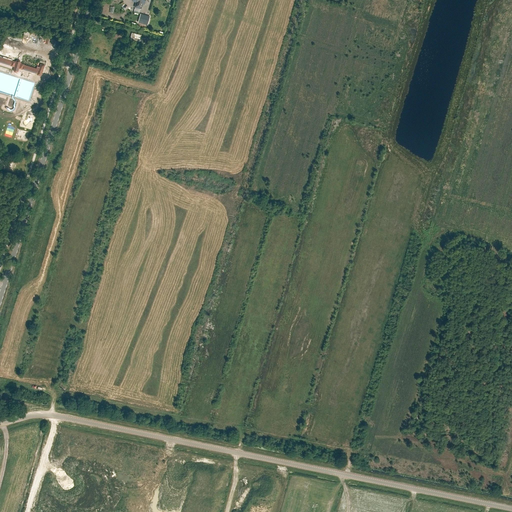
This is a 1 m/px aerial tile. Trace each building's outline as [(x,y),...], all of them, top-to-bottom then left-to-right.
[(132,0),(132,1),(136,2),(135,7),(141,9),(143,4),(144,4),(145,0),(132,0)] [(147,25),(150,17),(140,14),(138,22),(147,25)] [(141,37),(141,35),(131,32),(129,40),(143,44),(145,38),(141,37)] [(0,61),(11,64),(12,61),(0,56),(0,61)] [(16,61),(15,62),(12,61),(11,64),(11,66),(14,67),(13,70),(18,71),(21,63),(16,61)] [(39,69),(24,64),(23,68),(38,73),(38,74),(41,75),(43,70),(44,66),(40,64),(39,69)]
